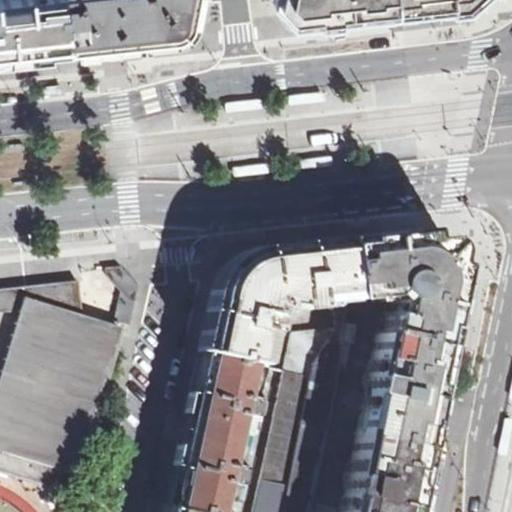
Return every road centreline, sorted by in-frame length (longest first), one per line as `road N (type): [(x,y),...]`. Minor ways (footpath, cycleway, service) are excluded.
road 1 (residential): [(129,511),(178,285),(178,246),(201,205)]
road 2 (primary): [(201,205),(511,179)]
road 3 (primary): [(511,43),(244,77)]
road 4 (primary): [(244,77),(148,101),(0,119)]
road 5 (primary): [(0,216),(124,203),(201,205)]
road 6 (primary): [(511,289),(484,415)]
